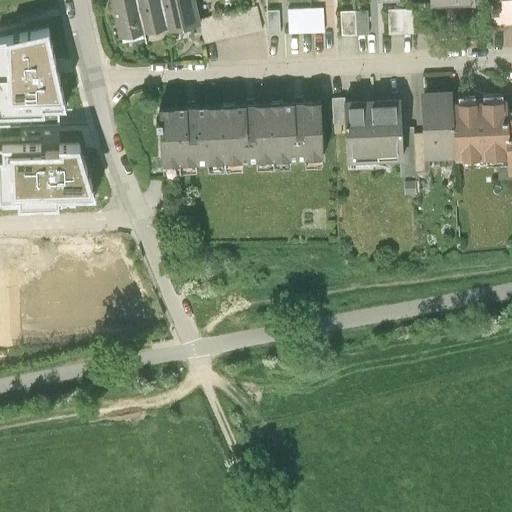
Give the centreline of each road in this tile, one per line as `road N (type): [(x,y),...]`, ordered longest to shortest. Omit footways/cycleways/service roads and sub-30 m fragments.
road 1 (residential): [(95,80),(511,58)]
road 2 (track): [(197,354),(193,380),(172,395),(0,425)]
road 3 (track): [(197,354),(263,511)]
road 4 (residential): [(139,212),(117,222),(0,227)]
road 5 (residential): [(95,80),(139,212)]
